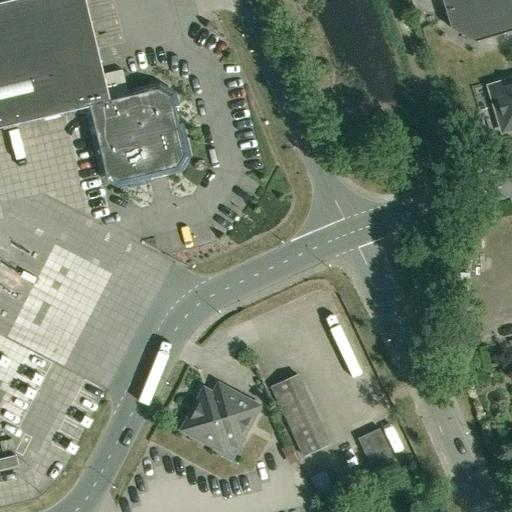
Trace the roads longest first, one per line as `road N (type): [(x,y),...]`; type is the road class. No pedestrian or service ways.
road 1 (unclassified): [(76,511),(99,487),(161,357),(195,311),(348,239)]
road 2 (tertiary): [(484,511),(348,239)]
road 3 (tertiary): [(348,239),(250,0)]
road 4 (unclassified): [(348,239),(511,189)]
